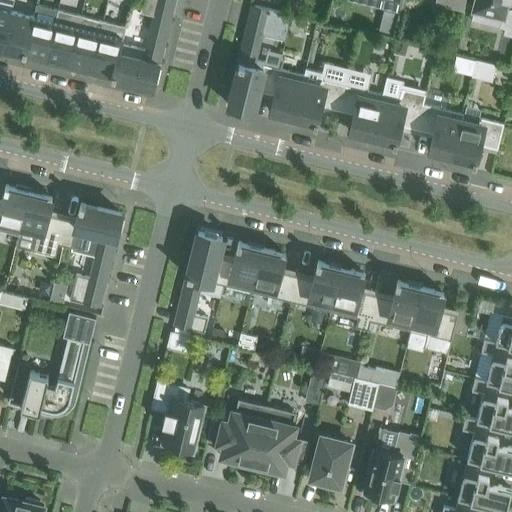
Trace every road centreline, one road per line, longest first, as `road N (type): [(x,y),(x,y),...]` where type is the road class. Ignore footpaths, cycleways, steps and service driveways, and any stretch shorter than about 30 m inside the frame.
road 1 (tertiary): [(173,189),(500,268),(511,262)]
road 2 (tertiary): [(511,208),(187,128)]
road 3 (residential): [(108,473),(173,189)]
road 4 (tertiary): [(187,128),(0,83)]
road 5 (tertiary): [(0,145),(173,189)]
road 6 (residential): [(264,511),(108,473)]
road 7 (residential): [(187,128),(220,0)]
